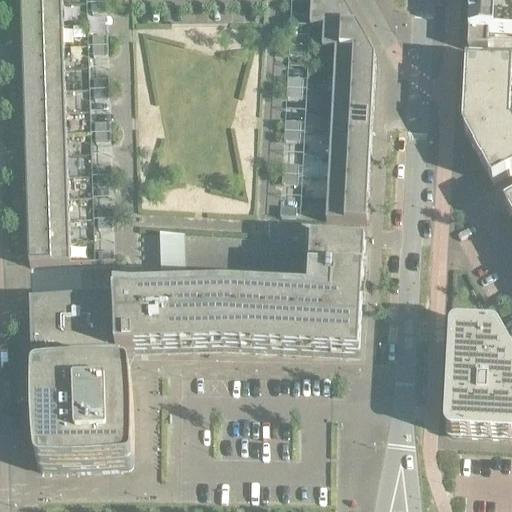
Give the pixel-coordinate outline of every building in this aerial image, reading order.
[(63,7),(62,0),(21,0),(22,8),(63,7)] [(511,0),(471,0),(469,36),(471,36),(471,35),(511,37),(511,0)] [(302,4),(292,4),(291,18),(301,18),(302,4)] [(312,5),(302,4),(301,18),(311,19),(312,5)] [(345,7),(312,5),(311,19),(310,29),(324,30),(324,28),(358,30),(345,7)] [(107,16),(107,6),(92,6),(92,16),(107,16)] [(63,29),(63,7),(22,8),(22,30),(63,29)] [(358,30),(324,28),(324,30),(323,51),(335,52),(335,51),(370,52),(358,30)] [(64,50),(63,29),(22,30),(23,52),(64,50)] [(108,49),(108,39),(93,39),(93,49),(108,49)] [(252,57),(249,42),(234,44),(237,60),(252,57)] [(305,48),(290,48),(289,57),(304,58),(305,48)] [(108,59),(108,49),(93,49),(93,59),(108,59)] [(64,72),(64,50),(23,52),(24,73),(64,72)] [(370,52),(335,51),(335,52),(334,72),(375,74),(376,62),(370,52)] [(511,89),(511,69),(468,67),(467,87),(511,89)] [(65,93),(64,72),(24,73),(24,95),(65,93)] [(375,74),(334,72),(333,94),(374,96),(375,74)] [(303,82),(288,81),(288,91),(302,92),(303,82)] [(109,92),(109,82),(94,83),(94,93),(109,92)] [(511,109),(511,94),(511,89),(467,87),(466,107),(511,109)] [(302,92),(288,91),(287,101),(302,102),(302,92)] [(110,102),(109,92),(94,93),(95,103),(110,102)] [(66,115),(65,93),(24,95),(25,117),(66,115)] [(374,96),(333,94),(332,115),(373,117),(374,96)] [(511,128),(511,126),(510,127),(511,109),(466,107),(465,126),(511,128)] [(67,137),(66,115),(25,117),(26,138),(67,137)] [(373,117),(332,115),(331,137),(372,139),(373,117)] [(301,125),(286,124),(285,134),(300,135),(301,125)] [(111,136),(110,126),(95,126),(96,136),(111,136)] [(511,152),(511,128),(465,126),(465,134),(476,154),(476,155),(483,168),(511,152)] [(300,135),(285,134),(285,144),(300,145),(300,135)] [(111,146),(111,136),(96,136),(96,146),(111,146)] [(67,159),(67,137),(26,138),(26,160),(67,159)] [(372,139),(331,137),(330,158),(371,160),(372,139)] [(493,186),(511,175),(511,152),(483,168),(493,186)] [(371,160),(330,158),(329,180),(370,182),(371,160)] [(68,180),(67,159),(26,160),(27,182),(68,180)] [(298,168),(284,168),(283,178),(298,178),(298,168)] [(112,179),(112,169),(97,169),(97,179),(112,179)] [(298,178),(283,178),(283,188),(297,188),(298,178)] [(112,189),(112,179),(97,179),(97,189),(112,189)] [(69,202),(68,180),(27,182),(28,203),(69,202)] [(370,182),(329,180),(328,201),(369,204),(370,182)] [(369,204),(328,201),(326,224),(367,226),(369,204)] [(69,224),(69,202),(28,203),(28,225),(69,224)] [(296,212),(281,211),(281,221),(296,221),(296,212)] [(113,222),(113,212),(98,213),(98,223),(113,222)] [(114,232),(113,222),(98,223),(99,233),(114,232)] [(70,245),(69,224),(28,225),(29,246),(70,245)] [(184,238),(160,237),(162,302),(185,301),(184,238)] [(110,475),(128,473),(130,472),(131,472),(132,471),(133,469),(133,468),(134,449),(133,425),(132,402),(130,383),(130,382),(130,381),(129,380),(128,379),(127,379),(125,378),(122,378),(121,357),(225,354),(347,360),(360,360),(360,349),(361,349),(366,247),(312,244),(310,277),(312,277),(312,284),(224,287),(224,300),(185,301),(162,302),(31,306),(32,360),(44,360),(44,381),(40,381),(38,382),(37,383),(37,384),(36,384),(36,385),(36,386),(35,405),(35,428),(37,452),(38,471),(39,472),(39,473),(40,474),(42,475),(43,475),(62,476),(86,476),(110,475)] [(71,269),(70,245),(29,246),(30,270),(71,269)] [(115,265),(114,255),(99,256),(100,266),(115,265)] [(452,337),(452,338),(452,347),(454,347),(454,354),(451,354),(451,371),(453,371),(452,378),(450,378),(449,394),(452,394),(451,402),(449,401),(448,429),(447,432),(447,433),(448,434),(448,435),(449,436),(449,437),(450,438),(451,438),(452,439),(453,439),(454,439),(461,440),(461,437),(469,438),(468,440),(482,441),(482,438),(489,439),(489,441),(503,442),(503,439),(510,440),(510,442),(511,442),(511,360),(499,336),(498,335),(497,334),(495,333),(493,333),(490,333),(460,331),(459,331),(458,331),(456,332),(455,332),(455,333),(454,334),(453,335),(453,336),(452,337)]
